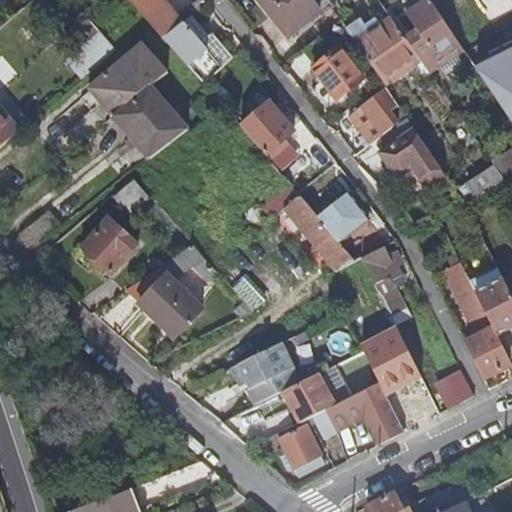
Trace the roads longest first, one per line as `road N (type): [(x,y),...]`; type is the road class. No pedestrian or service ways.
road 1 (residential): [(313,511),(511,404)]
road 2 (residential): [(140,379),(296,511)]
road 3 (residential): [(140,379),(0,251)]
